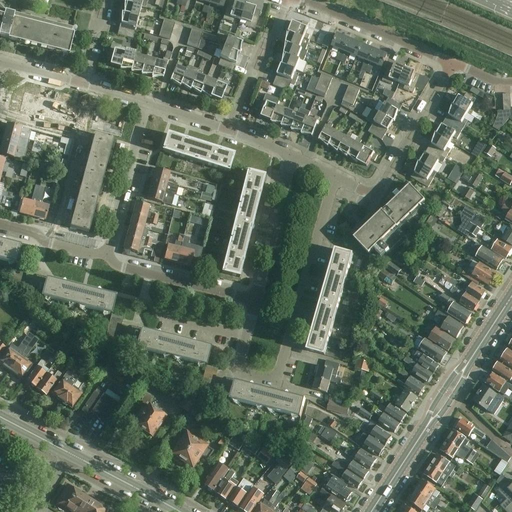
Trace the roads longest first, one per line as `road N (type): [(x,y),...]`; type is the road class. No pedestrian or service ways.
road 1 (residential): [(245,336),(242,372),(268,380),(278,371),(333,176)]
road 2 (secondary): [(371,511),(511,293)]
road 3 (residential): [(452,62),(375,191),(333,176)]
road 4 (residential): [(303,0),(452,62)]
road 5 (residential): [(105,254),(146,103)]
road 6 (residential): [(293,157),(255,299)]
road 7 (residential): [(227,128),(286,0)]
road 8 (residential): [(149,271),(143,297),(153,313),(245,336)]
road 9 (tertiary): [(179,511),(66,451)]
